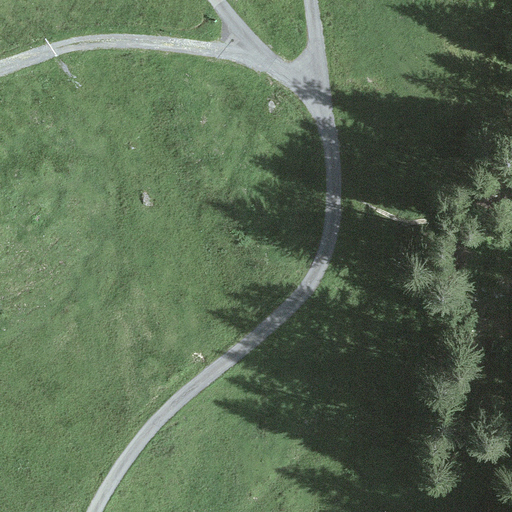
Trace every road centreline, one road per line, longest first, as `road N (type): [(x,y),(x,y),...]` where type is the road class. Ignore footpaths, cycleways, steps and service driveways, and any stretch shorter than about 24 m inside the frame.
road 1 (unclassified): [(93,511),(142,437),(300,296),(323,256),(334,201),(331,144),(317,100),(250,51)]
road 2 (track): [(250,51),(113,43),(41,52),(0,68)]
